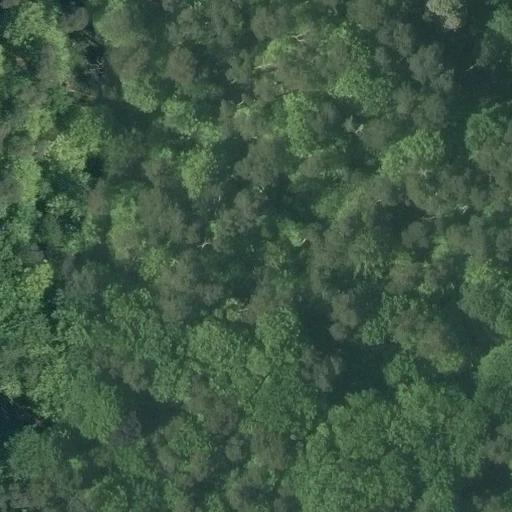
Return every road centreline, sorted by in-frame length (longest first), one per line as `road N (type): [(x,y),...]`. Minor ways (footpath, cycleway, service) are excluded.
road 1 (track): [(179,511),(108,391),(46,336),(0,312)]
road 2 (track): [(511,422),(414,460),(361,467),(278,511)]
road 3 (track): [(119,511),(89,473),(0,419)]
